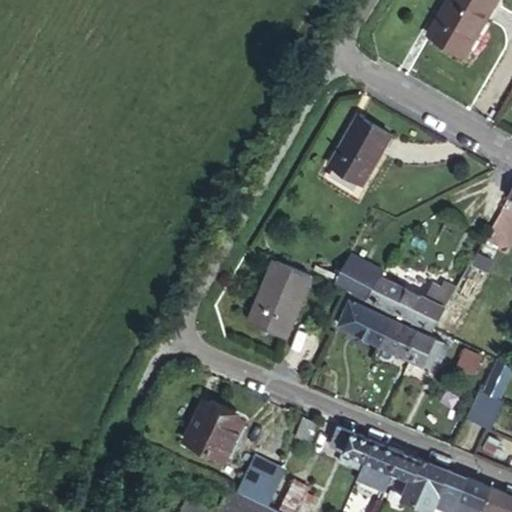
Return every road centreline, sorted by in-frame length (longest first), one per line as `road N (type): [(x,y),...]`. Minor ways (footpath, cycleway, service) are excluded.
road 1 (residential): [(511,154),(327,55),(165,338),(511,482)]
road 2 (track): [(165,338),(69,511)]
